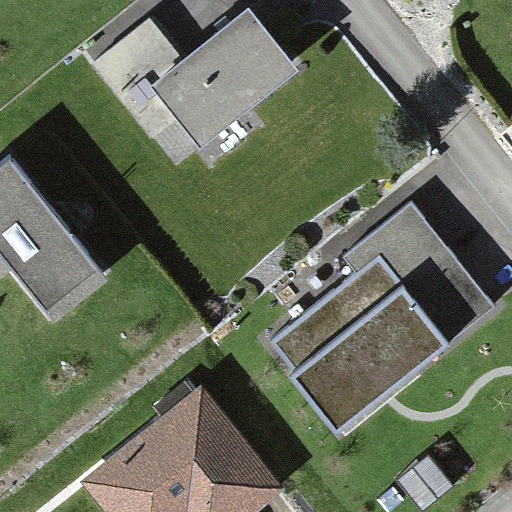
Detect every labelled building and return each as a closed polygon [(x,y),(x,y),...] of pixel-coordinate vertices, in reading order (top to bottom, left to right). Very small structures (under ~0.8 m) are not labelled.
[(249,8),(150,87),(202,150),(300,71),(249,8)] [(0,272),(42,242),(74,286),(123,250),(29,123),(0,144),(0,272)] [(409,202),(341,256),(355,274),(380,255),(449,344),(495,304),(409,202)] [(355,274),(271,339),(340,428),(449,344),(380,255),(355,274)] [(197,381),(76,483),(100,511),(259,511),(287,488),(197,381)]
